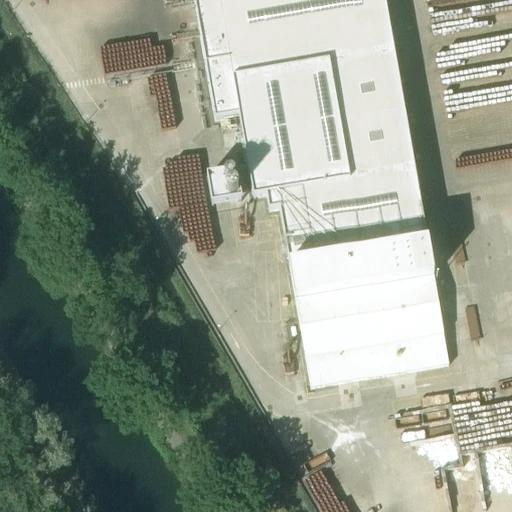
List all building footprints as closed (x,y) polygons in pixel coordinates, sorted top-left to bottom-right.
[(49,0),(55,33),(139,19),(135,0),(49,0)] [(193,0),(214,120),(239,117),(251,197),(265,195),(269,211),(278,211),(309,392),(449,368),(383,0),(193,0)] [(511,60),(493,64),(495,74),(486,76),(487,84),(470,87),(474,114),(447,119),(456,172),(511,162),(511,60)] [(210,208),(240,204),(235,174),(205,179),(210,208)] [(200,259),(206,283),(226,278),(215,234),(189,240),(194,261),(200,259)]
